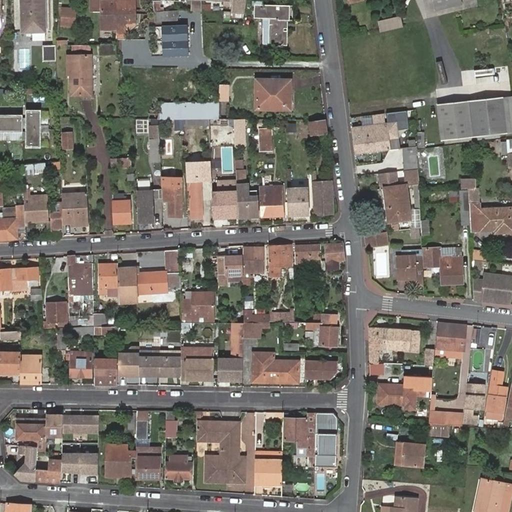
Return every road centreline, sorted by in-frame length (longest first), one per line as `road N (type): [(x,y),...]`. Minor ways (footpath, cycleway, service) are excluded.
road 1 (residential): [(360,396),(20,395),(0,403)]
road 2 (residential): [(352,228),(0,250)]
road 3 (residential): [(318,511),(0,490)]
road 4 (residential): [(352,228),(322,0)]
road 5 (residential): [(357,299),(511,318)]
